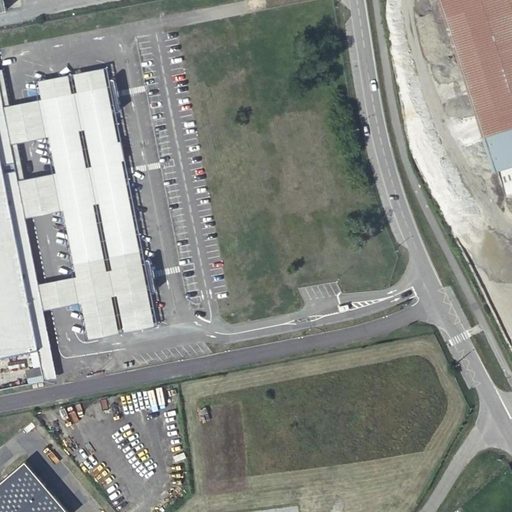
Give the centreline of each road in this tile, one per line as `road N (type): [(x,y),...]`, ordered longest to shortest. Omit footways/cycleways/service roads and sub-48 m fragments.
road 1 (unclassified): [(504,421),(410,242),(378,127),(356,0)]
road 2 (unknown): [(225,331),(158,27)]
road 3 (unclassified): [(504,421),(472,443),(427,511)]
